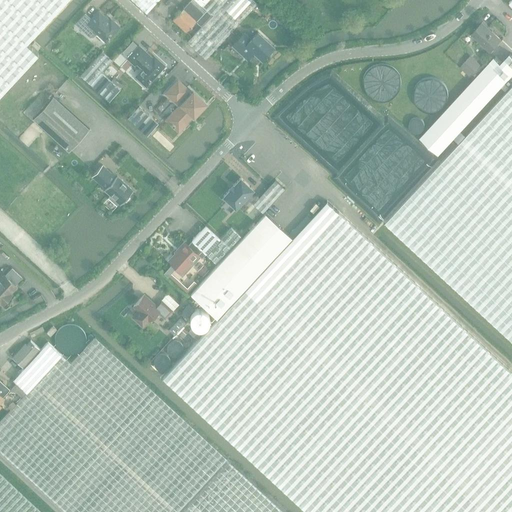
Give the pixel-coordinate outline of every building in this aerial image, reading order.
[(0,0),(0,95),(39,54),(29,46),(71,0),(0,0)] [(131,0),(146,13),(150,9),(158,0),(131,0)] [(202,26),(212,15),(196,0),(190,0),(173,19),(185,31),(195,20),(202,26)] [(196,0),(212,15),(202,26),(187,42),(206,59),(214,50),(258,3),(253,0),(196,0)] [(93,37),(97,33),(106,41),(119,27),(111,19),(109,21),(99,11),(91,19),(85,14),(76,24),(89,37),(93,37)] [(490,50),(501,38),(493,31),(492,32),(482,23),(472,34),(490,50)] [(257,32),(251,39),(244,33),(232,45),(245,57),(250,52),(263,37),(257,32)] [(250,52),(252,53),(254,52),(262,59),(274,47),(263,37),(250,52)] [(132,41),(123,52),(129,57),(128,58),(135,65),(136,63),(143,69),(136,76),(138,77),(137,80),(142,84),(144,83),(146,85),(151,79),(164,65),(154,57),(153,58),(150,56),(139,46),(138,47),(132,41)] [(34,42),(31,44),(37,50),(40,47),(34,42)] [(101,72),(112,60),(102,51),(80,75),(109,101),(120,89),(101,72)] [(474,79),(420,138),(438,155),(454,137),(460,143),(466,136),(460,130),(511,74),(511,56),(509,54),(499,65),(493,58),(474,79)] [(468,58),(460,67),(470,76),(478,67),(468,58)] [(399,80),(399,79),(398,76),(397,73),(396,70),(394,67),(391,65),(388,64),(383,62),(379,63),(376,64),(372,65),(370,67),(368,70),(366,73),(365,76),(365,79),(365,82),(366,86),(368,88),(370,91),(372,93),(376,95),(378,95),(381,96),(385,96),(388,95),(390,94),(393,92),(395,89),(397,86),(398,83),(399,80)] [(194,114),(205,103),(193,93),(191,94),(188,91),(178,81),(169,91),(183,104),(168,120),(172,123),(172,124),(174,126),(174,125),(179,129),(193,114),(194,114)] [(511,86),(466,136),(460,143),(385,223),(511,339),(511,86)] [(89,128),(53,95),(32,118),(68,151),(89,128)] [(128,118),(147,136),(158,123),(139,106),(128,118)] [(102,164),(92,175),(105,188),(104,189),(120,204),(125,199),(126,200),(130,196),(129,195),(133,190),(117,175),(115,176),(102,164)] [(230,189),(223,196),(235,207),(253,189),(240,177),(234,184),(233,184),(232,185),(233,185),(231,188),(230,187),(229,188),(230,189)] [(275,179),(259,197),(269,206),(285,188),(275,179)] [(511,511),(511,373),(326,201),(292,238),(217,319),(162,378),(307,511),(511,511)] [(292,238),(265,213),(190,294),(217,319),(292,238)] [(205,226),(191,240),(192,241),(201,249),(206,253),(216,262),(229,248),(220,239),(205,226)] [(231,227),(220,239),(229,248),(240,236),(240,235),(231,227)] [(185,242),(168,259),(172,263),(182,272),(198,254),(201,256),(202,258),(206,253),(201,249),(192,241),(188,245),(185,242)] [(205,266),(199,273),(203,276),(209,270),(205,266)] [(4,275),(0,279),(0,303),(1,302),(3,304),(9,297),(7,295),(16,286),(15,284),(22,277),(12,268),(5,275),(4,275)] [(156,306),(144,295),(133,306),(140,312),(134,318),(142,326),(148,320),(149,321),(158,311),(165,318),(172,311),(161,300),(156,306)] [(189,304),(182,311),(187,316),(194,309),(189,304)] [(186,322),(181,317),(168,330),(174,335),(186,322)] [(82,339),(82,336),(81,333),(80,330),(78,328),(76,327),(74,326),(71,325),(69,324),(66,325),(63,325),(60,327),(58,328),(56,330),(55,333),(54,336),(53,339),(54,341),(54,344),(56,347),(57,349),(59,351),(62,352),(64,353),(67,353),(70,353),(72,353),(76,351),(78,350),(80,347),(81,345),(82,342),(82,339)] [(47,333),(51,336),(57,329),(54,326),(47,333)] [(199,335),(192,328),(188,332),(196,339),(199,335)] [(61,355),(27,392),(21,399),(6,414),(0,420),(0,451),(63,510),(65,511),(179,511),(227,460),(202,437),(152,389),(95,337),(71,363),(61,355)] [(16,383),(27,392),(61,355),(47,342),(40,350),(30,340),(26,344),(25,342),(12,356),(24,367),(13,379),(16,383)] [(12,387),(10,391),(14,392),(16,393),(21,397),(20,398),(21,399),(27,392),(16,383),(12,387)] [(179,511),(282,511),(227,460),(179,511)] [(40,511),(0,474),(0,511),(40,511)]
